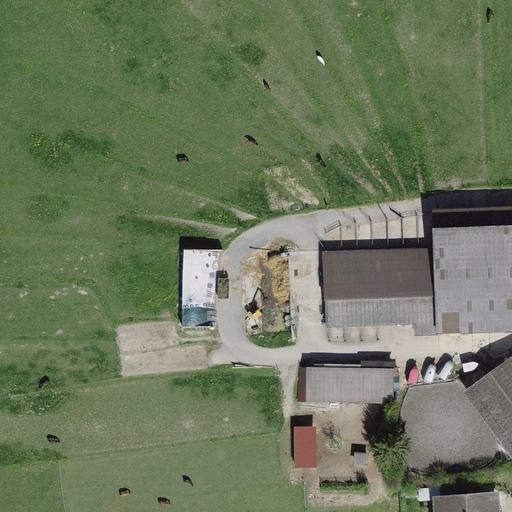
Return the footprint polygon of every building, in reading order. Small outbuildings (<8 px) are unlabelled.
[(511,233),(434,236),(434,250),(325,254),(327,325),(415,322),(416,333),(511,329),(511,233)] [(186,275),(185,322),(207,323),(208,275),(186,275)] [(511,371),(510,368),(475,394),(511,443),(511,371)] [(388,371),(313,371),(313,402),(388,403),(388,371)] [(317,426),(294,426),(294,467),(317,467),(317,426)] [(491,511),(491,497),(441,500),(441,511),(491,511)]
